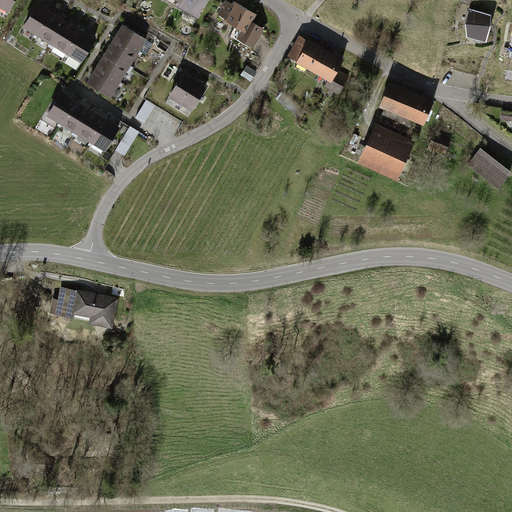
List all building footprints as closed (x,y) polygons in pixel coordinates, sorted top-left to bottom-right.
[(0,0),(0,5),(10,10),(15,0),(0,0)] [(177,0),(175,5),(199,18),(208,0),(177,0)] [(228,0),(222,0),(216,12),(241,27),(236,36),(252,46),(264,27),(250,18),(254,11),(236,0),(233,0),(232,2),(228,0)] [(97,38),(38,2),(23,26),(82,62),(97,38)] [(494,27),(493,16),(471,9),(468,24),(470,38),(488,43),(494,27)] [(89,82),(112,96),(139,50),(144,53),(150,43),(144,40),(146,36),(123,23),(89,82)] [(299,35),(288,56),(298,61),(296,64),(328,81),(325,86),(339,95),(349,76),(338,70),(344,59),(308,37),(307,39),(299,35)] [(458,50),(453,70),(477,76),(482,56),(458,50)] [(257,72),(247,65),(241,75),(251,82),(257,72)] [(194,110),(208,85),(185,71),(170,96),(194,110)] [(388,80),(378,103),(423,123),(434,100),(388,80)] [(62,91),(48,115),(108,151),(122,127),(62,91)] [(280,92),(275,98),(299,117),(304,112),(280,92)] [(156,107),(146,100),(135,117),(145,123),(156,107)] [(375,124),(359,159),(398,175),(413,140),(375,124)] [(140,133),(130,126),(115,148),(125,155),(140,133)] [(449,139),(432,133),(427,147),(444,153),(449,139)] [(480,148),(467,166),(498,189),(511,172),(480,148)] [(117,294),(54,281),(49,308),(67,312),(68,307),(87,311),(86,315),(111,321),(117,294)]
